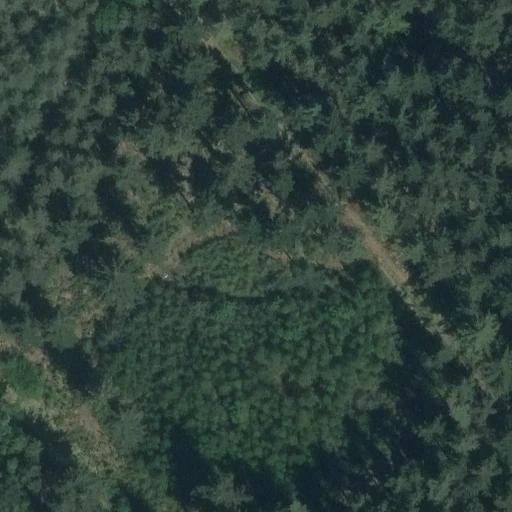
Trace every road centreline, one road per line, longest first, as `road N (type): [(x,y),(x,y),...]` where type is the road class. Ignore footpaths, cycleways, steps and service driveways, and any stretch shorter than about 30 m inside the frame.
road 1 (track): [(511,412),(186,0)]
road 2 (track): [(110,0),(0,233)]
road 3 (track): [(0,407),(84,511)]
